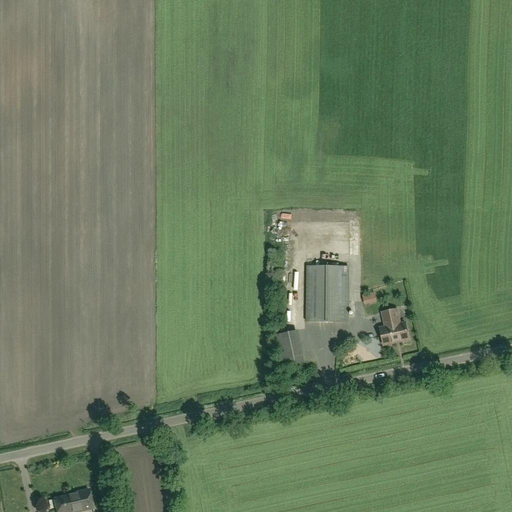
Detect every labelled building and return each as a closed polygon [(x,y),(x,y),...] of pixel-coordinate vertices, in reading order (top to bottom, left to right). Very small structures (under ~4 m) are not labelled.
[(307,267),(307,323),(348,323),(348,268),(307,267)] [(376,292),(363,296),(366,306),(379,302),(376,292)] [(384,346),(409,340),(406,324),(400,325),(397,310),(382,313),(386,328),(380,329),(384,346)] [(283,368),(298,365),(292,333),(276,336),(281,360),(275,361),(276,369),(283,368)] [(69,496),(72,511),(79,511),(93,509),(89,490),(72,494),(73,495),(69,496)] [(72,511),(69,496),(54,499),(57,511),(72,511)]
